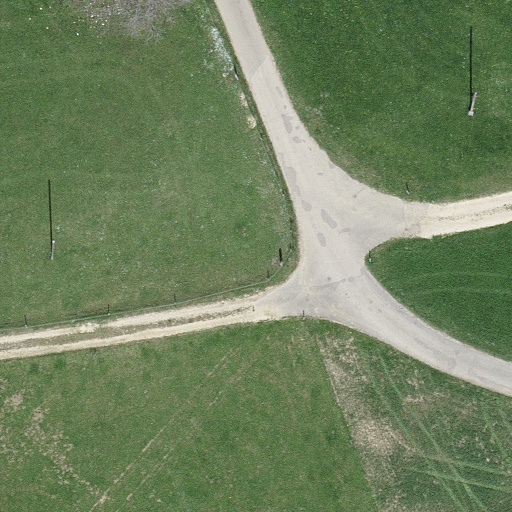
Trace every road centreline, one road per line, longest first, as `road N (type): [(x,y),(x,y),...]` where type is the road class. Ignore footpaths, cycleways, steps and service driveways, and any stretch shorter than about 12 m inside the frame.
road 1 (track): [(0,355),(272,307),(323,258)]
road 2 (track): [(323,258),(226,0)]
road 3 (track): [(323,258),(412,342),(511,373)]
road 4 (track): [(511,211),(323,258)]
